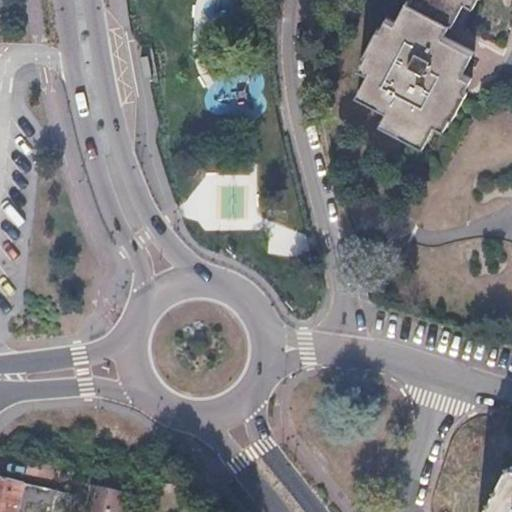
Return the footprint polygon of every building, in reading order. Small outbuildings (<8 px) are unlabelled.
[(413,0),(413,1),(411,0),(408,0),(398,21),(390,17),(383,30),(379,28),(365,55),(368,56),(361,70),(370,75),(360,93),(388,108),(380,124),(425,146),(435,124),(444,129),(449,117),(453,119),(465,94),(462,92),(469,78),(461,74),(472,52),(452,42),(446,39),(454,23),(448,20),(458,0),(460,0),(468,4),(474,6),(476,0),(413,0)] [(468,4),(460,0),(458,0),(448,20),(454,23),(457,24),(468,4)] [(511,511),(511,481),(508,480),(491,511),(511,511)] [(0,511),(17,511),(22,490),(0,484),(0,511)] [(125,511),(129,494),(94,487),(88,511),(125,511)] [(65,511),(68,502),(58,499),(54,511),(65,511)]
